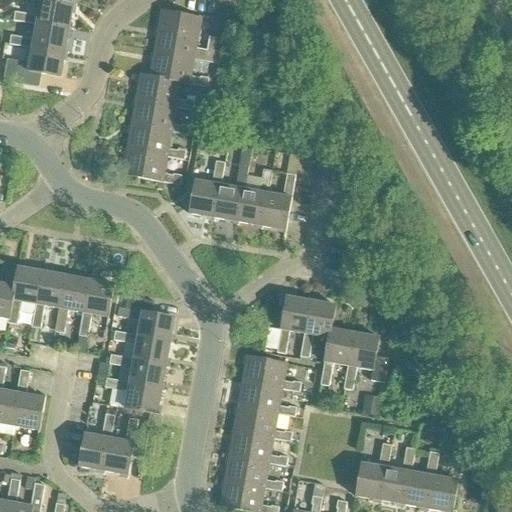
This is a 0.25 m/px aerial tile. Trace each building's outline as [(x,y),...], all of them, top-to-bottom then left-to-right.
[(14,23),(37,27),(37,26),(70,32),(74,8),(41,2),(41,3),(38,18),(15,14),(14,23)] [(162,14),(155,54),(195,61),(194,62),(220,67),(224,42),(209,39),(207,53),(196,51),(202,21),(162,14)] [(10,47),(33,51),(33,50),(66,55),(70,32),(37,26),(37,27),(34,42),(11,38),(10,47)] [(33,50),(33,51),(30,65),(7,61),(3,84),(37,89),(39,76),(62,80),(66,55),(33,50)] [(155,54),(151,79),(150,79),(181,85),(207,90),(209,81),(201,79),(201,81),(191,79),(194,62),(195,61),(155,54)] [(141,77),(137,102),(176,109),(176,110),(194,113),(195,104),(187,102),(187,104),(178,102),(181,85),(150,79),(151,79),(141,77)] [(137,102),(132,127),(172,134),(172,135),(189,138),(191,129),(183,127),(182,128),(173,127),(176,110),(176,109),(137,102)] [(132,127),(128,152),(168,159),(167,160),(185,163),(186,153),(178,152),(178,153),(169,152),(172,135),(172,134),(132,127)] [(224,158),(227,146),(219,144),(217,156),(224,158)] [(243,149),(239,168),(240,168),(249,169),(253,151),(243,149)] [(168,159),(128,152),(123,178),(180,188),(182,178),(174,177),(174,178),(164,176),(167,160),(168,159)] [(190,217),(214,221),(220,188),(222,188),(226,165),(216,164),(212,187),(196,184),(190,217)] [(214,221),(238,225),(244,192),(245,192),(249,169),(240,168),(236,191),(222,188),(220,188),(214,221)] [(238,225),(262,229),(267,196),(269,197),(273,174),(264,172),(260,195),(245,192),(244,192),(238,225)] [(262,229),(286,234),(296,178),(287,176),(283,199),(269,197),(267,196),(262,229)] [(19,270),(15,289),(16,289),(10,322),(8,322),(8,326),(17,327),(22,305),(36,307),(37,307),(43,274),(19,270)] [(67,279),(43,274),(37,307),(36,307),(32,330),(41,332),(45,309),(59,311),(61,312),(67,279)] [(90,283),(67,279),(61,312),(59,311),(55,334),(65,336),(69,313),(83,316),(84,316),(90,283)] [(115,287),(90,283),(84,316),(83,316),(79,338),(88,340),(92,317),(109,320),(115,287)] [(0,320),(8,322),(10,322),(16,289),(15,289),(0,286),(0,320)] [(141,323),(138,338),(138,339),(171,345),(176,321),(153,316),(155,304),(128,299),(126,311),(120,310),(118,319),(141,323)] [(290,334),(304,337),(306,337),(312,304),(287,300),(277,355),(286,357),(290,334)] [(314,338),(329,341),(330,341),(331,332),(332,332),(336,308),(312,304),(306,337),(304,337),(300,359),(310,361),(314,338)] [(39,343),(41,332),(32,330),(30,342),(39,343)] [(333,366),(348,369),(349,369),(355,336),(332,332),(331,332),(330,341),(329,341),(321,388),(330,389),(333,366)] [(137,347),(134,361),(134,363),(167,369),(171,345),(138,339),(138,338),(116,334),(114,343),(137,347)] [(349,369),(348,369),(344,392),(353,393),(357,371),(373,373),(371,383),(385,386),(389,361),(376,359),(380,340),(355,336),(349,369)] [(15,347),(6,346),(5,355),(14,356),(15,347)] [(133,371),(130,385),(130,386),(163,392),(167,369),(134,363),(134,361),(111,357),(110,366),(133,371)] [(248,359),(243,384),(283,391),(283,392),(300,395),(302,385),(293,384),(293,385),(284,384),(287,366),(248,359)] [(0,426),(15,429),(21,396),(17,396),(3,393),(6,370),(0,369),(0,426)] [(21,373),(17,396),(21,396),(15,429),(40,434),(46,401),(26,397),(30,374),(21,373)] [(130,386),(130,385),(107,381),(105,390),(128,394),(125,411),(158,417),(163,392),(130,386)] [(243,384),(239,409),(278,416),(278,417),(296,420),(297,410),(289,409),(289,410),(280,409),(283,392),(283,391),(243,384)] [(363,416),(378,418),(381,401),(366,398),(363,416)] [(239,409),(234,434),(274,441),(274,442),(291,445),(293,435),(285,434),(284,435),(275,433),(278,417),(278,416),(239,409)] [(80,470),(104,474),(110,441),(111,441),(115,418),(106,417),(102,440),(85,437),(80,470)] [(110,441),(104,474),(129,479),(132,459),(144,461),(149,434),(137,432),(139,423),(130,421),(126,444),(111,441),(110,441)] [(234,434),(230,459),(270,466),(269,467),(287,470),(288,460),(280,459),(280,460),(271,458),(274,442),(274,441),(234,434)] [(356,499),(381,504),(387,471),(388,471),(392,448),(383,446),(379,469),(362,466),(356,499)] [(381,504),(404,508),(410,475),(412,475),(416,452),(406,451),(402,473),(388,471),(387,471),(381,504)] [(404,508),(428,511),(434,479),(435,479),(439,456),(430,455),(426,478),(412,475),(410,475),(404,508)] [(230,459),(225,484),(265,491),(282,495),(284,485),(276,483),(276,485),(266,483),(269,467),(270,466),(230,459)] [(34,493),(35,486),(36,481),(27,479),(25,491),(34,493)] [(434,479),(428,511),(453,511),(459,483),(435,479),(434,479)] [(7,511),(33,511),(33,510),(31,509),(16,506),(20,484),(11,482),(7,505),(8,505),(7,511)] [(265,491),(225,484),(221,509),(237,511),(279,511),(280,510),(271,508),(271,510),(262,508),(265,491)] [(41,511),(45,488),(35,486),(34,493),(31,509),(33,510),(33,511),(41,511)] [(315,486),(313,499),(323,500),(325,488),(315,486)] [(320,511),(323,500),(313,499),(312,507),(313,507),(312,511),(320,511)] [(0,511),(7,511),(8,505),(7,505),(0,503),(0,511)] [(346,511),(347,505),(338,503),(336,511),(338,511),(337,511),(346,511)]
